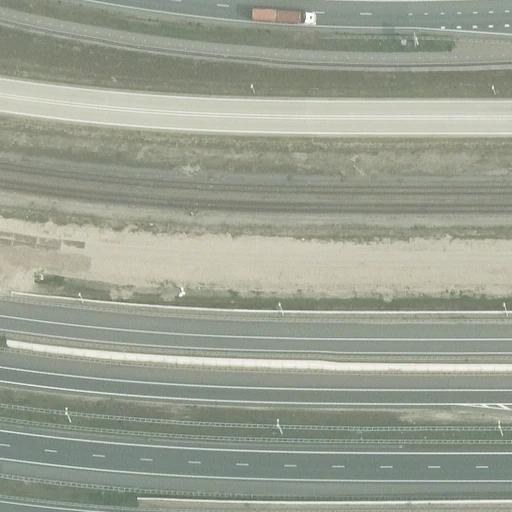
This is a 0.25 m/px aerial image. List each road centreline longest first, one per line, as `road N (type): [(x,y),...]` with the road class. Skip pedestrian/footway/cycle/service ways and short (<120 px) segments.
road 1 (trunk): [(511,398),(216,393),(0,372)]
road 2 (secondary): [(511,343),(197,342),(0,323)]
road 3 (trunk): [(0,446),(175,463),(511,467)]
road 4 (unclassified): [(122,0),(342,17),(511,17)]
